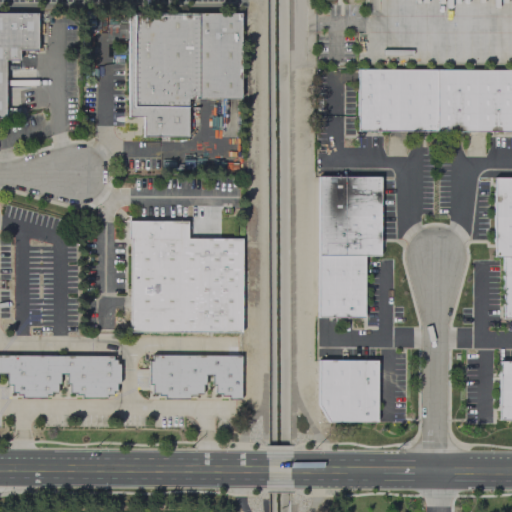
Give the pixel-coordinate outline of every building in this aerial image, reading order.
[(127,10),(239,12),(238,99),(185,99),(184,136),(140,136),(140,116),(126,116),(127,10)] [(0,12),(35,12),(35,50),(17,50),(17,60),(3,60),(3,118),(0,117),(0,12)] [(437,71),(359,70),(358,128),(437,129),(437,71)] [(437,129),(511,129),(511,71),(437,71),(437,129)] [(319,178),(319,255),(363,255),(379,255),(379,178),(319,178)] [(511,178),(496,178),(495,255),(511,255),(511,178)] [(126,220),(185,221),(185,237),(239,238),(238,332),(128,331),(129,238),(126,238),(126,220)] [(319,255),(319,316),(363,316),(363,255),(319,255)] [(511,259),(503,259),(503,317),(511,317),(511,259)] [(0,354),(110,355),(110,359),(114,359),(114,363),(117,363),(117,383),(114,383),(114,391),(110,391),(110,395),(104,395),(104,398),(79,398),(79,395),(73,395),(73,393),(67,393),(67,384),(65,384),(65,374),(57,374),(57,383),(54,383),(54,392),(48,392),(48,394),(43,394),(43,397),(19,397),(19,394),(14,394),(14,392),(10,392),(10,384),(5,384),(5,372),(0,372),(0,354)] [(146,360),(150,360),(150,354),(239,354),(239,400),(224,400),(224,396),(218,396),(218,394),(212,394),(212,385),(210,385),(210,374),(202,374),(202,384),(200,384),(200,394),(194,394),(194,395),(186,395),(187,398),(162,398),(162,395),(155,395),(155,393),(150,393),(150,384),(146,384),(146,360)] [(319,362),(376,363),(377,422),(331,421),(319,404),(319,362)] [(511,362),(500,362),(500,420),(511,420),(511,362)]
